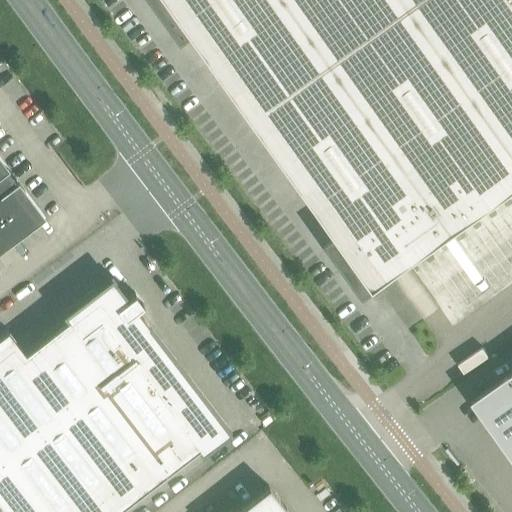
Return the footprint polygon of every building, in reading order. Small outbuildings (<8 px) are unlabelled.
[(511,0),(171,0),(202,42),(375,285),(390,274),(437,240),(441,238),(511,186),(511,0)] [(0,158),(0,243),(41,213),(0,158)] [(7,329),(0,333),(0,511),(110,511),(224,425),(176,362),(145,321),(135,309),(143,303),(134,291),(126,297),(114,281),(96,295),(93,291),(64,313),(68,318),(64,321),(24,352),(7,329)] [(511,369),(474,397),(511,450),(511,369)] [(301,511),(276,481),(238,511),(301,511)]
